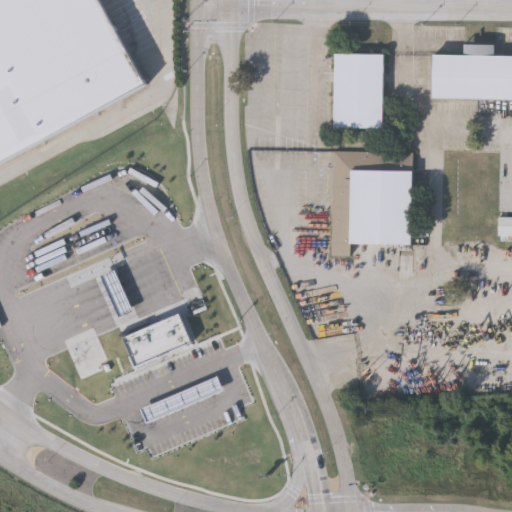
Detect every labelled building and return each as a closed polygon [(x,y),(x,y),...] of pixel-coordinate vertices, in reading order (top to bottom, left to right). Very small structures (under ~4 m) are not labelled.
[(0,0),(102,0),(148,81),(0,162),(0,0)] [(511,101),(434,100),(434,56),(467,56),(467,51),(468,46),(498,46),(497,52),(497,57),(511,57),(511,101)] [(387,55),(387,130),(336,130),(337,55),(387,55)] [(416,246),(398,245),(398,268),(352,268),(352,258),(333,257),(334,152),(416,152),(416,246)] [(356,384),(354,363),(392,359),(394,380),(356,384)]
